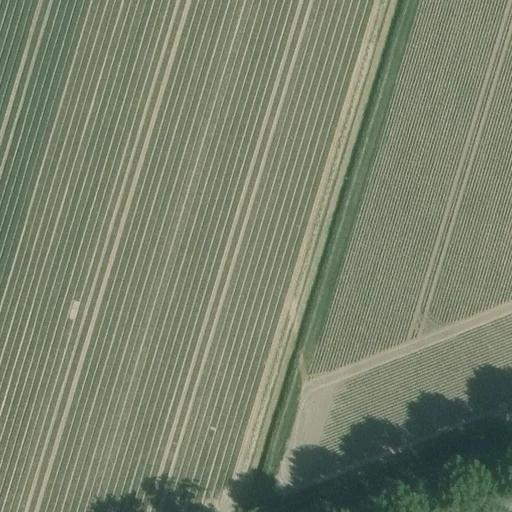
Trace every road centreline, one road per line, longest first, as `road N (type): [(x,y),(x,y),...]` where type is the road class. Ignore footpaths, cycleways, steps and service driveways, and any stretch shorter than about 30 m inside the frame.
road 1 (track): [(416,0),(257,511)]
road 2 (track): [(260,507),(293,509),(511,421)]
